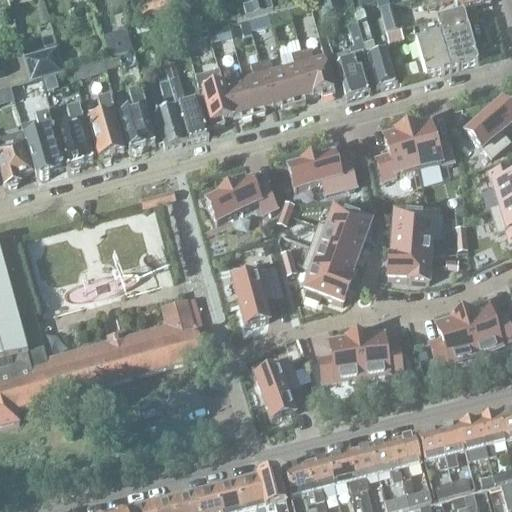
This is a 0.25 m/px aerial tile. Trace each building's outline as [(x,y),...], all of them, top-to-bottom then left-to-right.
[(167,0),(159,0),(137,7),(142,24),(172,14),(167,0)] [(349,0),(315,0),(322,21),(352,13),(349,0)] [(361,11),(375,7),(373,0),(349,0),(352,13),(361,11)] [(391,10),(387,0),(374,0),(378,14),(380,13),(389,11),(391,10)] [(430,0),(424,2),(427,12),(442,8),(442,9),(444,8),(454,5),(457,15),(490,6),(488,0),(430,0)] [(243,8),(246,19),(272,11),(269,1),(243,8)] [(396,34),(389,11),(380,13),(387,37),(396,34)] [(288,13),(275,16),(268,18),(271,30),(282,26),(292,24),(288,13)] [(477,66),(475,59),(473,50),(484,47),(479,30),(474,14),(436,24),(450,74),(477,66)] [(264,18),(241,24),(244,35),(266,30),(264,18)] [(191,32),(188,19),(181,21),(184,33),(191,32)] [(425,81),(450,74),(436,24),(432,25),(433,28),(412,33),(425,81)] [(352,64),(336,69),(346,103),(370,96),(364,74),(368,73),(363,55),(365,54),(363,47),(358,27),(348,30),(354,50),(349,52),(352,64)] [(229,29),(218,32),(222,45),(232,42),(229,29)] [(400,34),(386,38),(388,46),(403,42),(400,34)] [(128,39),(105,45),(110,61),(132,54),(128,39)] [(297,43),(277,48),(280,59),(283,71),(293,109),(305,106),(304,101),(312,99),(300,55),(297,43)] [(373,44),(363,47),(365,54),(376,94),(397,89),(387,54),(376,57),(373,44)] [(56,52),(24,61),(30,85),(63,76),(56,52)] [(310,52),(300,55),(312,99),(321,97),(322,101),(335,98),(324,59),(313,62),(310,52)] [(270,63),(260,66),(272,110),(280,108),(282,112),(293,109),(283,71),(272,73),(270,63)] [(253,79),(242,82),(253,120),(265,117),(264,112),(272,110),(260,66),(250,69),(253,79)] [(174,67),(164,69),(187,147),(209,141),(198,104),(186,107),(178,81),(174,67)] [(164,153),(187,147),(164,69),(155,72),(160,87),(159,87),(166,113),(155,117),(164,153)] [(229,75),(220,77),(232,121),(240,119),(241,123),(253,120),(242,82),(232,85),(229,75)] [(219,76),(196,82),(199,94),(201,93),(212,132),(225,128),(223,123),(232,121),(220,77),(219,76)] [(133,115),(118,120),(129,158),(132,157),(135,159),(141,157),(143,154),(146,153),(155,150),(155,149),(160,147),(154,126),(149,128),(146,117),(147,117),(141,94),(128,97),(133,115)] [(100,114),(85,118),(98,164),(100,164),(103,167),(110,165),(112,161),(115,159),(123,157),(114,123),(116,122),(110,101),(97,104),(100,114)] [(511,117),(500,105),(465,136),(481,155),(482,154),(490,164),(509,147),(501,138),(511,127),(511,117)] [(79,110),(66,113),(71,132),(57,137),(67,174),(69,174),(73,176),(79,174),(81,170),(93,167),(84,135),(85,134),(79,110)] [(53,141),(54,140),(48,117),(35,121),(36,126),(22,130),(36,181),(38,180),(42,183),(49,181),(50,177),(53,175),(62,173),(53,141)] [(418,130),(406,133),(418,176),(453,166),(446,142),(434,146),(429,129),(418,132),(418,130)] [(388,159),(376,162),(382,186),(418,176),(406,133),(394,137),(394,139),(383,142),(388,159)] [(21,137),(0,142),(0,173),(4,189),(8,188),(10,192),(15,190),(16,186),(20,185),(19,180),(31,176),(23,147),(21,137)] [(301,168),(287,172),(294,196),(321,188),(324,199),(355,191),(349,167),(336,170),(333,159),(319,163),(319,161),(301,166),(301,168)] [(511,171),(511,170),(488,177),(498,211),(498,212),(511,208),(511,171)] [(219,199),(205,205),(216,228),(258,208),(263,218),(276,212),(265,190),(254,195),(249,185),(235,191),(235,190),(218,198),(219,199)] [(143,213),(175,204),(172,194),(140,203),(143,213)] [(285,206),(281,217),(289,220),(293,209),(285,206)] [(498,211),(490,213),(497,237),(505,235),(508,247),(511,246),(511,208),(498,212),(498,211)] [(326,232),(325,233),(363,247),(371,225),(333,212),(326,232)] [(281,217),(277,228),(285,231),(289,220),(281,217)] [(393,217),(392,239),(432,242),(432,243),(440,244),(441,220),(393,217)] [(318,229),(310,250),(356,267),(363,247),(325,233),(326,232),(318,229)] [(464,231),(455,232),(457,244),(465,243),(464,231)] [(390,260),(390,261),(430,264),(432,243),(432,242),(392,239),(390,260)] [(0,432),(19,427),(16,414),(203,363),(191,317),(187,305),(161,312),(166,329),(122,341),(121,337),(106,341),(107,345),(47,362),(14,242),(10,243),(0,245),(0,432)] [(465,243),(457,244),(458,255),(466,254),(465,243)] [(310,250),(303,272),(310,275),(311,273),(348,287),(349,286),(356,267),(310,250)] [(289,255),(281,257),(284,269),(292,266),(289,255)] [(388,259),(386,283),(407,285),(407,286),(428,288),(430,264),(390,261),(390,260),(388,259)] [(446,265),(445,273),(457,274),(458,266),(446,265)] [(292,266),(284,269),(287,280),(295,278),(292,266)] [(254,271),(230,277),(244,331),(268,325),(263,304),(275,300),(269,277),(256,280),(254,271)] [(310,275),(303,295),(307,296),(305,302),(318,306),(320,301),(342,309),(350,287),(349,286),(348,287),(311,273),(310,275)] [(124,291),(120,276),(65,290),(68,305),(124,291)] [(471,312),(461,316),(475,358),(501,350),(501,348),(511,344),(511,341),(505,321),(493,325),(487,308),(472,314),(471,312)] [(441,343),(429,347),(437,370),(449,366),(449,367),(475,358),(461,316),(450,319),(451,321),(435,326),(441,343)] [(366,337),(355,339),(362,384),(389,380),(389,379),(401,377),(398,352),(385,354),(383,337),(366,339),(366,337)] [(331,362),(318,363),(322,388),(334,386),(334,387),(362,384),(355,339),(345,341),(345,342),(328,344),(331,362)] [(275,365),(251,373),(270,426),(294,417),(287,397),(299,392),(290,369),(278,373),(275,365)] [(511,413),(497,417),(505,445),(511,443),(511,413)] [(497,417),(477,422),(487,462),(496,460),(494,453),(492,453),(491,449),(505,445),(497,417)] [(477,422),(457,427),(465,456),(478,452),(480,456),(477,457),(479,464),(487,462),(477,422)] [(457,427),(437,433),(448,472),(456,470),(454,463),(452,464),(451,459),(465,456),(457,427)] [(437,433),(417,438),(424,466),(438,462),(440,467),(438,467),(439,474),(448,472),(437,433)] [(414,439),(392,444),(402,485),(410,483),(407,472),(421,468),(414,439)] [(392,444),(370,450),(378,480),(391,476),(392,479),(394,487),(402,485),(392,444)] [(370,450),(348,456),(362,511),(371,511),(366,494),(368,494),(365,483),(378,480),(370,450)] [(362,511),(348,456),(327,461),(334,491),(348,487),(353,507),(351,508),(352,511),(362,511)] [(327,461),(305,467),(316,508),(324,506),(321,494),(334,491),(327,461)] [(305,467),(283,472),(290,502),(308,497),(309,501),(306,502),(308,510),(316,508),(305,467)] [(274,511),(274,510),(287,506),(278,473),(255,479),(256,481),(264,511),(274,511)] [(511,476),(511,474),(492,479),(494,487),(511,481),(511,476)] [(238,486),(236,486),(242,511),(264,511),(256,481),(248,483),(245,482),(240,483),(238,486)] [(467,482),(451,486),(454,498),(470,494),(467,482)] [(224,489),(214,492),(219,511),(242,511),(236,486),(233,487),(230,486),(226,487),(224,489)] [(451,486),(435,491),(439,503),(454,498),(451,486)] [(506,511),(511,511),(511,494),(510,489),(510,487),(500,490),(506,511)] [(197,511),(219,511),(214,492),(213,492),(209,491),(205,492),(203,495),(194,497),(197,511)] [(428,494),(406,500),(409,511),(431,505),(428,494)] [(175,511),(197,511),(194,497),(185,499),(182,498),(178,499),(176,502),(173,503),(175,511)] [(406,500),(384,505),(385,511),(404,511),(409,511),(406,500)] [(163,503),(161,506),(152,508),(152,511),(175,511),(173,503),(171,503),(168,502),(163,503)]
